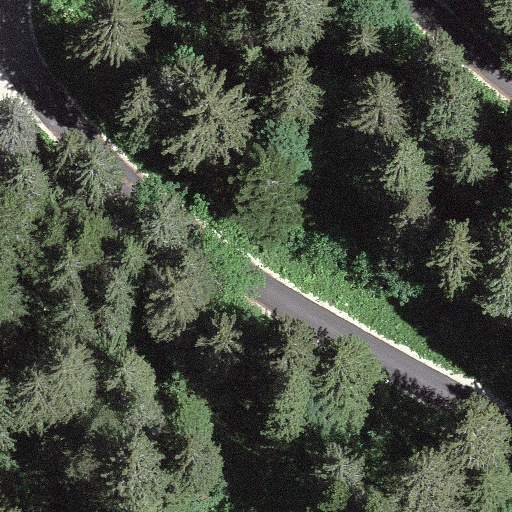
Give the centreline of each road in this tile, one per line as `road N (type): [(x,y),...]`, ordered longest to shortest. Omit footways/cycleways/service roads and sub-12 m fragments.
road 1 (unclassified): [(511,437),(430,381),(290,306),(159,214),(33,83),(16,46),(13,0)]
road 2 (unclassified): [(408,0),(511,83)]
